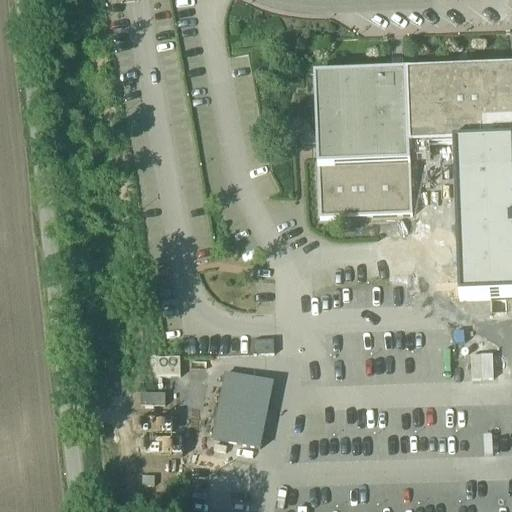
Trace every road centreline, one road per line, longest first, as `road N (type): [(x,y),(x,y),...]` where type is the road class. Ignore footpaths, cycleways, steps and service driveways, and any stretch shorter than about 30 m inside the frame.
road 1 (residential): [(25,0),(80,511)]
road 2 (unknown): [(511,249),(411,239),(272,251)]
